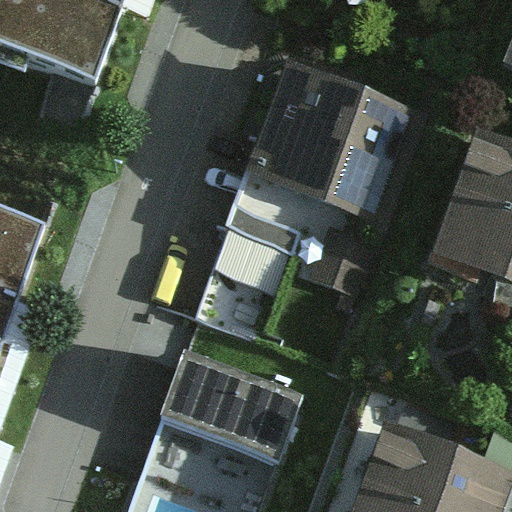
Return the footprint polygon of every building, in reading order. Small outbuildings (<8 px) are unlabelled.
[(0,0),(0,75),(114,113),(144,23),(162,29),(172,0),(0,0)] [(418,125),(295,81),(257,186),(380,230),(418,125)] [(511,155),(483,145),(438,266),(511,293),(511,155)] [(85,236),(0,208),(0,511),(16,511),(65,367),(44,360),(85,236)] [(363,304),(381,250),(337,236),(319,290),(363,304)] [(303,414),(187,369),(162,435),(278,480),(303,414)] [(511,511),(511,482),(393,435),(362,511),(511,511)]
